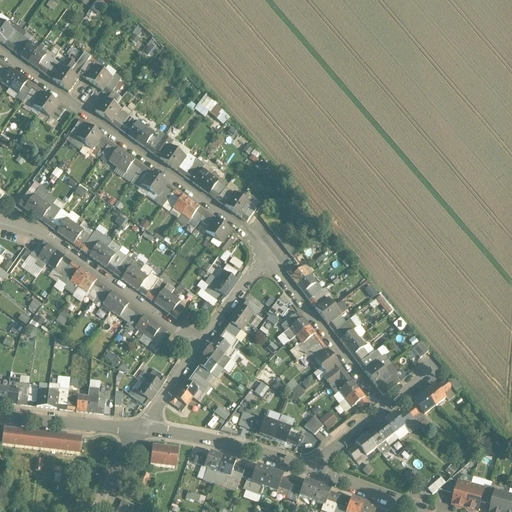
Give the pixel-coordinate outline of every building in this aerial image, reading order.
[(102,0),(97,0),(92,8),(99,13),(107,3),(102,0)] [(5,27),(0,33),(0,42),(4,46),(7,41),(11,36),(13,33),(5,27)] [(21,38),(13,33),(11,36),(19,42),(21,38)] [(19,42),(11,36),(7,41),(15,47),(18,43),(19,42)] [(15,47),(7,41),(4,46),(12,52),(15,47)] [(26,48),(18,43),(15,47),(23,53),(26,48)] [(23,53),(20,57),(28,63),(37,50),(29,44),(23,53)] [(15,47),(12,52),(20,57),(23,53),(15,47)] [(37,50),(28,63),(36,69),(40,65),(43,60),(46,56),(45,56),(41,53),(37,50)] [(74,67),(70,74),(78,80),(80,76),(81,76),(78,74),(81,70),(86,63),(91,56),(85,52),(74,67)] [(55,59),(47,53),(45,56),(46,56),(43,60),(50,65),(54,60),(55,59)] [(50,65),(43,60),(40,65),(47,70),(51,65),(50,65)] [(63,66),(54,60),(50,65),(51,65),(59,71),(61,68),(62,68),(63,66)] [(74,67),(66,61),(63,66),(62,68),(70,74),(74,67)] [(86,63),(81,70),(89,75),(94,68),(86,63)] [(10,70),(2,64),(0,67),(0,69),(7,75),(10,70)] [(47,70),(40,65),(36,69),(44,75),(47,71),(47,70)] [(59,71),(51,65),(47,70),(47,71),(55,76),(59,71)] [(89,75),(85,80),(94,86),(103,73),(95,67),(89,75)] [(55,76),(52,81),(60,87),(70,74),(62,68),(61,68),(59,71),(55,76)] [(19,76),(10,70),(7,75),(3,80),(1,83),(9,89),(19,76)] [(89,75),(81,70),(78,74),(81,76),(80,76),(85,80),(89,75)] [(55,76),(47,71),(44,75),(52,81),(55,76)] [(103,73),(94,86),(102,92),(105,87),(110,81),(111,79),(103,73)] [(70,74),(60,87),(69,93),(78,80),(70,74)] [(114,75),(111,79),(110,81),(116,86),(120,80),(114,75)] [(199,89),(186,75),(182,81),(195,94),(199,89)] [(19,76),(9,89),(17,95),(23,87),(27,82),(19,76)] [(116,86),(110,81),(105,87),(112,92),(114,89),(115,89),(116,86)] [(35,88),(27,82),(23,87),(31,92),(31,93),(35,88)] [(23,87),(17,95),(15,98),(23,103),(26,99),(31,92),(23,87)] [(112,92),(105,87),(102,92),(107,96),(107,95),(110,97),(112,93),(112,92)] [(43,94),(35,88),(31,93),(39,98),(43,94)] [(31,93),(31,92),(26,99),(35,105),(39,98),(31,93)] [(112,93),(110,97),(107,95),(107,96),(104,99),(112,105),(115,107),(121,99),(118,97),(119,97),(115,95),(112,92),(112,93)] [(51,100),(43,94),(39,98),(35,105),(33,107),(41,113),(51,100)] [(196,108),(207,116),(210,112),(226,124),(233,114),(207,95),(196,108)] [(112,105),(104,99),(95,112),(103,118),(112,105)] [(51,100),(41,113),(50,119),(53,114),(56,110),(59,106),(51,100)] [(112,105),(103,118),(111,124),(115,119),(120,112),(121,111),(115,107),(112,105)] [(65,110),(59,106),(56,110),(62,115),(65,110)] [(132,113),(123,107),(121,111),(120,112),(128,118),(130,116),(132,113)] [(62,115),(56,110),(53,114),(59,119),(62,115)] [(128,118),(120,112),(115,119),(123,125),(126,120),(128,118)] [(137,122),(130,116),(128,118),(126,120),(134,126),(137,123),(137,122)] [(123,125),(115,119),(111,124),(119,130),(123,125)] [(134,126),(126,120),(123,125),(130,131),(134,126)] [(85,125),(80,121),(76,125),(82,130),(85,125)] [(130,131),(127,136),(135,142),(145,129),(141,126),(137,123),(134,126),(130,131)] [(76,125),(70,134),(76,138),(82,130),(76,125)] [(76,138),(84,144),(94,131),(85,125),(82,130),(76,138)] [(123,125),(119,130),(127,136),(130,131),(123,125)] [(145,129),(135,142),(144,148),(147,143),(151,138),(153,135),(153,134),(145,129)] [(102,137),(94,131),(84,144),(92,150),(99,142),(102,137)] [(164,137),(155,131),(153,134),(153,135),(151,138),(159,143),(164,137)] [(110,143),(102,137),(99,142),(106,147),(110,143)] [(172,143),(164,137),(159,143),(167,149),(169,146),(170,147),(172,143)] [(159,143),(151,138),(147,143),(155,148),(159,143)] [(106,147),(99,142),(95,146),(100,150),(103,152),(106,147)] [(118,148),(110,143),(106,147),(114,153),(118,148)] [(155,148),(147,143),(144,148),(152,153),(155,149),(155,148)] [(159,143),(155,148),(155,149),(163,155),(167,149),(159,143)] [(163,155),(160,159),(168,165),(177,152),(170,147),(169,146),(167,149),(163,155)] [(106,147),(103,152),(102,154),(110,159),(114,153),(106,147)] [(110,159),(108,161),(117,167),(126,155),(118,148),(114,153),(110,159)] [(163,155),(155,149),(152,153),(160,159),(163,155)] [(177,152),(168,165),(176,171),(179,166),(184,160),(185,158),(177,152)] [(126,155),(117,167),(125,173),(127,171),(131,165),(134,161),(126,155)] [(196,161),(187,155),(185,158),(184,160),(192,165),(192,166),(196,161)] [(192,165),(184,160),(179,166),(187,172),(192,165)] [(142,166),(134,161),(131,165),(139,171),(142,166)] [(199,163),(193,170),(198,174),(201,170),(202,170),(205,167),(199,163)] [(139,171),(131,165),(127,171),(135,176),(139,171)] [(195,178),(187,172),(191,168),(192,166),(192,165),(187,172),(184,177),(192,183),(195,178)] [(52,177),(58,181),(65,170),(59,166),(52,177)] [(150,172),(142,166),(139,171),(147,177),(150,172)] [(187,172),(179,166),(176,171),(184,177),(187,172)] [(193,170),(191,168),(187,172),(195,178),(198,174),(193,170)] [(202,170),(201,170),(198,174),(195,178),(192,183),(200,189),(210,176),(209,175),(202,170)] [(135,176),(127,171),(125,173),(122,177),(130,182),(135,176)] [(147,177),(139,171),(135,176),(138,179),(143,182),(147,177)] [(159,178),(150,172),(147,177),(143,182),(141,185),(149,191),(159,178)] [(228,184),(212,172),(209,175),(210,176),(218,182),(216,184),(224,190),(225,189),(228,184)] [(210,176),(200,189),(208,195),(212,190),(216,184),(218,182),(210,176)] [(167,184),(159,178),(149,191),(157,197),(159,195),(163,189),(167,184)] [(237,189),(229,183),(228,184),(225,189),(233,195),(234,193),(237,189)] [(175,190),(167,184),(163,189),(171,194),(175,190)] [(224,190),(216,184),(212,190),(220,196),(224,190)] [(47,195),(39,189),(36,193),(30,189),(27,193),(33,197),(34,196),(42,202),(47,195)] [(171,194),(163,189),(159,195),(167,201),(168,199),(171,195),(171,194)] [(233,195),(225,189),(224,190),(220,196),(228,202),(233,195)] [(182,196),(175,190),(171,194),(171,195),(179,200),(182,196)] [(220,196),(212,190),(208,195),(216,200),(220,196)] [(27,193),(18,205),(24,209),(33,197),(27,193)] [(228,202),(224,206),(232,212),(242,199),(234,193),(233,195),(228,202)] [(253,199),(246,194),(242,199),(249,204),(253,199)] [(63,207),(47,195),(42,202),(50,208),(50,209),(58,214),(63,207)] [(167,201),(159,195),(157,197),(154,201),(162,207),(163,207),(167,201)] [(179,200),(171,195),(168,199),(176,205),(179,200)] [(33,197),(24,209),(32,215),(42,202),(34,196),(33,197)] [(191,202),(182,196),(179,200),(176,205),(173,209),(181,215),(191,202)] [(228,202),(220,196),(216,200),(224,206),(228,202)] [(176,205),(168,199),(167,201),(163,207),(170,213),(173,209),(176,205)] [(242,199),(232,212),(241,218),(244,214),(250,205),(249,204),(242,199)] [(42,202),(32,215),(41,221),(50,209),(50,208),(42,202)] [(191,202),(181,215),(182,215),(190,221),(196,212),(199,208),(191,202)] [(250,205),(244,214),(250,218),(256,210),(250,205)] [(207,213),(199,208),(196,212),(203,217),(204,218),(207,213)] [(50,209),(41,221),(49,227),(52,222),(55,217),(58,214),(50,209)] [(300,250),(269,210),(260,217),(291,257),(300,250)] [(196,212),(190,221),(196,226),(196,225),(203,217),(196,212)] [(215,219),(207,213),(204,218),(211,224),(215,219)] [(250,218),(244,214),(241,218),(246,222),(250,218)] [(190,221),(182,215),(177,221),(185,227),(187,224),(194,229),(196,226),(190,221)] [(69,216),(66,220),(74,226),(77,221),(69,216)] [(64,223),(55,217),(52,222),(49,227),(56,233),(64,223)] [(211,224),(204,218),(201,222),(209,227),(211,224)] [(209,227),(205,232),(214,238),(223,225),(215,219),(211,224),(209,227)] [(64,223),(56,233),(65,239),(74,226),(66,220),(64,223)] [(94,231),(82,223),(81,224),(78,229),(83,232),(82,232),(90,238),(90,237),(94,231)] [(231,231),(223,225),(214,238),(222,244),(228,236),(231,231)] [(74,226),(65,239),(73,245),(76,240),(82,232),(83,232),(78,229),(74,226)] [(103,237),(94,231),(90,237),(98,243),(102,238),(103,237)] [(237,235),(231,231),(228,236),(234,240),(237,235)] [(82,232),(76,240),(84,246),(90,238),(82,232)] [(228,236),(222,244),(219,248),(225,253),(234,240),(228,236)] [(98,243),(90,237),(90,238),(84,246),(92,251),(98,243)] [(102,238),(98,243),(107,249),(110,244),(102,238)] [(84,246),(76,240),(73,245),(81,250),(84,246)] [(47,245),(41,241),(35,250),(41,254),(47,245)] [(107,249),(98,243),(92,251),(89,256),(97,262),(107,249)] [(110,244),(107,249),(115,255),(118,251),(117,249),(110,244)] [(41,254),(38,258),(46,264),(55,251),(47,245),(41,254)] [(92,251),(84,246),(81,250),(89,256),(92,251)] [(115,255),(107,249),(97,262),(105,268),(109,264),(113,258),(115,255)] [(31,254),(26,250),(20,260),(24,263),(31,254)] [(55,251),(46,264),(54,270),(56,268),(60,262),(64,258),(55,251)] [(126,257),(118,251),(115,255),(113,258),(121,264),(125,257),(126,257)] [(135,260),(133,263),(125,257),(123,261),(131,267),(139,273),(144,266),(135,260)] [(71,263),(64,258),(60,262),(68,267),(68,268),(71,263)] [(121,264),(113,258),(109,264),(117,269),(121,264)] [(131,267),(123,261),(121,264),(117,269),(117,270),(120,266),(127,271),(131,267)] [(60,262),(56,268),(63,273),(65,271),(68,267),(60,262)] [(79,269),(71,263),(68,268),(76,274),(79,269)] [(117,269),(109,264),(105,268),(113,274),(117,269)] [(127,271),(120,266),(117,270),(125,275),(127,271)] [(237,273),(227,266),(223,271),(218,268),(212,276),(218,281),(224,273),(233,279),(237,273)] [(294,266),(286,272),(290,278),(298,271),(294,266)] [(68,268),(68,267),(65,271),(66,272),(63,275),(67,278),(71,281),(76,274),(68,268)] [(125,275),(121,280),(130,286),(139,273),(131,267),(127,271),(125,275)] [(63,273),(56,268),(54,270),(53,272),(61,277),(63,273)] [(298,271),(290,278),(297,286),(309,276),(303,268),(298,271)] [(88,275),(79,269),(76,274),(71,281),(70,282),(78,288),(88,275)] [(117,270),(117,269),(113,274),(121,280),(125,275),(117,270)] [(147,279),(139,273),(130,286),(138,292),(141,287),(144,283),(147,279)] [(233,279),(224,273),(218,281),(231,290),(237,282),(233,279)] [(237,273),(233,279),(237,282),(241,276),(237,273)] [(315,277),(312,274),(309,276),(315,284),(316,283),(322,290),(324,289),(315,277)] [(88,275),(78,288),(87,294),(89,291),(93,286),(96,281),(88,275)] [(216,301),(220,295),(212,289),(218,281),(212,276),(206,284),(209,287),(204,293),(216,301)] [(309,276),(297,286),(303,294),(307,290),(315,284),(309,276)] [(154,284),(147,279),(144,283),(151,288),(154,284)] [(104,287),(96,281),(93,286),(101,291),(104,287)] [(231,290),(218,281),(212,289),(220,295),(225,299),(231,290)] [(151,288),(144,283),(141,287),(149,293),(152,289),(151,288)] [(315,284),(307,290),(313,298),(319,293),(322,290),(316,283),(315,284)] [(158,288),(155,285),(152,289),(160,294),(162,291),(158,288)] [(174,290),(167,285),(163,290),(170,295),(174,290)] [(179,285),(174,291),(175,291),(171,296),(174,298),(178,293),(180,294),(184,289),(179,285)] [(101,291),(93,286),(89,291),(96,296),(96,297),(97,298),(101,292),(101,291)] [(112,293),(104,287),(101,291),(101,292),(108,297),(112,293)] [(149,293),(141,287),(138,292),(146,297),(149,293)] [(160,294),(152,289),(149,293),(157,299),(160,294)] [(170,295),(163,290),(162,291),(160,294),(157,299),(154,303),(162,309),(171,296),(170,295)] [(313,298),(307,290),(303,294),(309,302),(313,298)] [(96,296),(89,291),(87,294),(85,296),(92,301),(96,296)] [(108,297),(101,292),(97,298),(99,299),(104,303),(108,297)] [(120,299),(112,293),(108,297),(104,303),(102,305),(111,312),(120,299)] [(149,293),(146,297),(154,303),(157,299),(149,293)] [(319,293),(313,298),(319,306),(325,301),(319,293)] [(220,295),(216,301),(221,304),(225,299),(220,295)] [(384,295),(378,298),(389,315),(394,311),(384,295)] [(171,296),(162,309),(170,315),(177,306),(180,302),(174,298),(171,296)] [(277,300),(271,296),(265,304),(271,308),(277,300)] [(319,306),(313,298),(309,302),(315,309),(319,306)] [(120,299),(111,312),(119,318),(121,314),(125,309),(128,305),(120,299)] [(37,300),(31,307),(35,312),(42,304),(37,300)] [(244,300),(240,306),(244,309),(248,303),(244,300)] [(284,305),(278,300),(268,313),(274,318),(277,314),(282,318),(288,310),(283,307),(284,305)] [(319,306),(315,309),(321,317),(334,308),(327,300),(319,306)] [(212,312),(215,306),(206,301),(202,308),(212,312)] [(255,308),(248,303),(244,309),(253,315),(255,317),(259,311),(255,308)] [(340,303),(334,308),(340,316),(347,311),(340,303)] [(111,312),(102,305),(99,310),(108,316),(111,312)] [(136,310),(128,305),(125,309),(133,315),(136,310)] [(177,306),(170,315),(176,319),(183,310),(177,306)] [(240,306),(234,314),(247,323),(253,315),(244,309),(240,306)] [(58,321),(65,326),(73,311),(66,307),(58,321)] [(334,308),(321,317),(327,326),(332,322),(339,317),(340,316),(334,308)] [(133,315),(125,309),(121,314),(129,320),(133,315)] [(144,316),(136,310),(133,315),(141,321),(144,316)] [(298,313),(282,326),(286,332),(283,334),(290,342),(296,337),(308,327),(298,313)] [(247,323),(234,314),(228,322),(232,326),(240,331),(241,332),(247,323)] [(129,320),(125,327),(130,330),(135,329),(141,321),(133,315),(129,320)] [(141,321),(135,329),(143,335),(152,322),(144,316),(141,321)] [(262,321),(256,317),(250,326),(255,329),(262,321)] [(339,317),(332,322),(338,329),(344,324),(339,317)] [(399,320),(393,326),(399,332),(405,327),(399,320)] [(344,324),(338,329),(338,330),(344,338),(352,331),(353,332),(355,330),(349,321),(344,324)] [(161,328),(152,322),(143,335),(147,338),(151,341),(153,338),(161,328)] [(228,322),(222,330),(227,333),(232,326),(228,322)] [(338,329),(332,322),(327,326),(333,333),(338,330),(338,329)] [(227,333),(226,334),(230,337),(234,339),(240,331),(232,326),(227,333)] [(135,329),(130,330),(125,327),(124,328),(140,340),(143,335),(135,329)] [(308,327),(296,337),(301,344),(302,345),(310,339),(315,335),(308,327)] [(355,330),(353,332),(358,339),(364,334),(359,327),(355,330)] [(161,328),(153,338),(156,340),(156,339),(160,342),(166,332),(161,328)] [(227,333),(222,330),(216,338),(225,344),(230,337),(226,334),(227,333)] [(344,338),(338,330),(333,333),(339,341),(344,338)] [(344,338),(339,341),(346,349),(358,339),(353,332),(352,331),(344,338)] [(321,343),(315,335),(310,339),(316,346),(316,347),(321,343)] [(230,337),(225,344),(229,347),(229,348),(233,343),(234,343),(236,340),(234,339),(230,337)] [(63,343),(54,338),(53,347),(63,348),(63,343)] [(225,344),(216,338),(210,346),(223,356),(229,348),(229,347),(225,344)] [(310,339),(302,345),(301,344),(297,347),(303,355),(304,356),(308,353),(316,346),(310,339)] [(358,339),(346,349),(352,357),(356,354),(362,350),(365,347),(358,339)] [(327,351),(321,343),(316,347),(322,354),(327,351)] [(362,350),(368,358),(369,357),(372,354),(377,351),(370,343),(365,347),(362,350)] [(420,344),(412,350),(419,359),(428,353),(420,344)] [(223,356),(210,346),(202,357),(216,366),(223,356)] [(316,347),(316,346),(308,353),(314,360),(322,354),(316,347)] [(368,358),(362,350),(356,354),(362,361),(363,362),(368,358)] [(314,360),(314,361),(320,369),(333,359),(327,351),(314,360)] [(377,351),(372,354),(378,362),(383,359),(377,351)] [(314,360),(308,353),(304,356),(310,364),(317,372),(320,369),(314,361),(314,360)] [(362,361),(356,354),(352,357),(358,365),(362,361)] [(378,362),(372,354),(369,357),(374,363),(371,366),(372,366),(377,363),(378,362)] [(223,356),(216,366),(222,371),(230,360),(223,356)] [(216,366),(202,357),(197,365),(201,368),(206,372),(209,375),(216,366)] [(368,358),(363,362),(368,369),(372,366),(371,366),(374,363),(369,357),(368,358)] [(333,359),(320,369),(327,377),(331,373),(339,367),(333,359)] [(363,362),(362,361),(358,365),(364,373),(368,369),(363,362)] [(368,369),(364,373),(370,381),(383,371),(380,367),(377,363),(372,366),(368,369)] [(197,365),(191,373),(195,376),(196,376),(201,368),(197,365)] [(396,374),(389,366),(385,369),(383,371),(389,379),(387,380),(393,388),(398,384),(392,377),(396,374)] [(339,367),(331,373),(337,381),(345,375),(339,367)] [(201,368),(196,376),(201,380),(206,372),(201,368)] [(153,371),(149,376),(153,379),(158,374),(153,371)] [(383,371),(370,381),(377,389),(387,380),(389,379),(383,371)] [(191,373),(185,381),(190,384),(195,376),(191,373)] [(337,381),(331,373),(327,377),(324,379),(330,387),(337,381)] [(166,380),(158,374),(153,379),(162,386),(166,380)] [(312,375),(303,383),(308,389),(317,382),(312,375)] [(345,375),(337,381),(343,388),(351,382),(345,375)] [(149,376),(143,385),(156,394),(162,386),(153,379),(149,376)] [(195,376),(190,384),(197,389),(202,382),(202,381),(201,380),(196,376),(195,376)] [(28,386),(19,385),(19,381),(9,380),(8,388),(18,390),(18,391),(28,392),(28,386)] [(289,386),(303,400),(309,394),(296,380),(289,386)] [(387,380),(377,389),(383,397),(393,388),(387,380)] [(190,384),(185,381),(179,389),(192,399),(198,390),(197,389),(190,384)] [(330,387),(336,395),(339,392),(343,388),(337,381),(330,387)] [(445,381),(436,388),(443,396),(451,389),(445,381)] [(202,382),(197,389),(198,390),(203,394),(208,387),(202,382)] [(263,397),(271,388),(264,382),(256,392),(263,397)] [(343,388),(339,392),(345,400),(358,390),(351,382),(343,388)] [(59,386),(49,385),(48,393),(58,394),(58,390),(59,390),(59,386)] [(156,394),(143,385),(137,392),(137,393),(141,396),(150,402),(156,394)] [(436,388),(434,386),(424,394),(434,408),(445,399),(443,396),(436,388)] [(8,388),(6,404),(16,406),(17,400),(18,391),(18,390),(8,388)] [(98,392),(98,399),(97,409),(104,410),(105,400),(103,400),(104,389),(101,389),(101,393),(98,392)] [(192,399),(179,389),(173,398),(182,404),(186,407),(192,399)] [(59,390),(58,390),(58,394),(58,397),(67,398),(68,391),(59,390)] [(364,399),(358,390),(345,400),(351,409),(356,405),(364,399)] [(28,392),(18,391),(17,400),(27,401),(28,396),(28,393),(28,392)] [(135,391),(130,397),(137,402),(141,396),(137,393),(137,392),(135,391)] [(48,393),(38,392),(37,397),(36,402),(36,408),(46,409),(48,393)] [(58,394),(48,393),(46,409),(56,410),(57,405),(58,397),(58,394)] [(434,408),(424,394),(413,403),(414,405),(421,413),(423,416),(434,408)] [(150,402),(141,396),(137,402),(146,408),(150,402)] [(67,398),(58,397),(57,405),(66,406),(67,398)] [(80,397),(77,397),(77,399),(76,407),(75,413),(86,414),(87,398),(80,397)] [(77,399),(67,398),(66,406),(76,407),(77,399)] [(98,399),(87,398),(86,414),(96,415),(97,409),(98,399)] [(173,398),(169,403),(177,409),(182,404),(173,398)] [(370,406),(364,399),(356,405),(362,413),(370,406)] [(421,413),(414,405),(405,412),(412,420),(421,413)] [(226,413),(221,409),(216,415),(222,419),(226,413)] [(334,412),(322,417),(327,429),(339,424),(334,412)] [(412,420),(405,412),(397,418),(404,427),(412,420)] [(421,413),(412,420),(416,424),(424,418),(423,416),(421,413)] [(397,418),(393,414),(382,422),(393,436),(393,435),(404,427),(397,418)] [(244,428),(249,430),(253,420),(244,417),(240,426),(244,428)] [(324,429),(314,419),(304,428),(313,439),(319,433),(324,429)] [(263,424),(253,420),(249,430),(260,434),(263,424)] [(278,425),(265,420),(263,424),(260,434),(259,436),(272,441),(278,425)] [(393,436),(382,422),(374,429),(385,442),(393,436)] [(291,430),(278,425),(272,441),(285,446),(289,434),(291,430)] [(385,442),(374,429),(366,436),(376,449),(385,442)] [(81,439),(3,430),(2,446),(79,455),(81,439)] [(300,437),(289,434),(285,443),(296,447),(300,437)] [(393,436),(385,442),(388,446),(397,440),(393,435),(393,436)] [(366,436),(355,444),(356,446),(363,454),(365,457),(376,449),(366,436)] [(385,442),(376,449),(381,455),(390,449),(388,446),(388,447),(385,442)] [(480,454),(471,445),(465,451),(474,460),(480,454)] [(356,446),(347,453),(354,461),(363,454),(356,446)] [(107,447),(104,453),(108,456),(112,449),(107,447)] [(177,451),(152,448),(150,466),(175,469),(177,451)] [(413,455),(407,449),(403,453),(409,459),(413,455)] [(222,457),(209,452),(207,458),(204,468),(203,468),(207,470),(216,473),(222,457)] [(207,458),(197,454),(193,464),(204,468),(207,458)] [(235,462),(222,457),(216,473),(229,478),(231,474),(234,464),(235,462)] [(234,464),(231,474),(229,478),(239,482),(241,478),(245,468),(234,464)] [(85,465),(78,465),(76,477),(83,478),(85,465)] [(270,471),(257,467),(255,472),(251,482),(251,483),(264,487),(270,471)] [(255,472),(245,468),(241,478),(247,480),(251,482),(255,472)] [(216,473),(207,470),(203,481),(212,484),(216,473)] [(283,476),(270,471),(264,487),(276,492),(278,488),(282,479),(283,476)] [(414,472),(406,481),(413,487),(415,484),(419,488),(425,481),(414,472)] [(149,476),(142,473),(138,484),(144,487),(149,476)] [(292,482),(282,479),(278,488),(288,492),(292,482)] [(260,497),(264,487),(251,483),(251,482),(247,480),(243,490),(260,497)] [(442,480),(436,487),(439,490),(444,486),(446,484),(442,480)] [(317,486),(304,481),(302,486),(299,496),(298,497),(299,497),(311,502),(317,486)] [(450,481),(444,486),(439,491),(439,490),(438,491),(452,495),(455,482),(450,481)] [(302,486),(292,482),(288,492),(299,496),(302,486)] [(471,487),(459,483),(452,506),(465,510),(471,487)] [(330,490),(317,486),(311,502),(324,506),(326,503),(329,493),(330,490)] [(491,488),(484,486),(483,490),(484,490),(480,503),(486,505),(491,488)] [(483,490),(471,487),(465,510),(473,511),(477,511),(480,503),(484,490),(483,490)] [(288,492),(278,488),(276,492),(276,493),(286,497),(288,492)] [(491,488),(486,505),(493,506),(496,494),(497,494),(498,490),(491,488)] [(202,497),(188,492),(186,498),(200,503),(202,497)] [(288,492),(286,497),(285,499),(296,503),(299,497),(298,497),(299,496),(288,492)] [(340,497),(329,493),(326,503),(336,506),(340,497)] [(497,494),(496,494),(493,506),(490,511),(503,511),(508,497),(497,494)] [(68,496),(61,511),(72,511),(78,500),(68,496)] [(350,500),(340,497),(336,506),(346,510),(350,500)] [(511,511),(511,497),(508,497),(503,511),(511,511)] [(376,508),(351,498),(350,500),(346,510),(345,511),(374,511),(376,510),(376,508)] [(129,511),(132,506),(122,501),(116,511),(129,511)]
